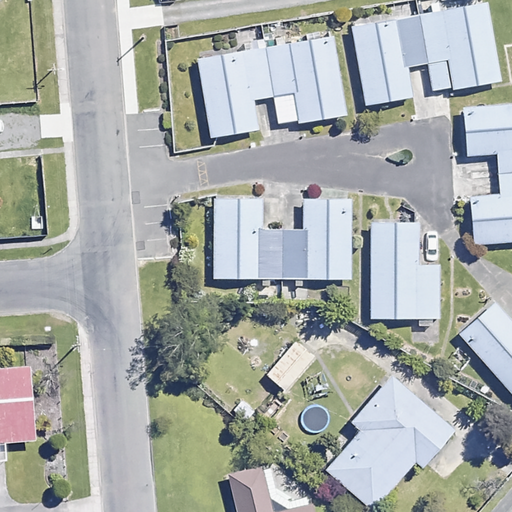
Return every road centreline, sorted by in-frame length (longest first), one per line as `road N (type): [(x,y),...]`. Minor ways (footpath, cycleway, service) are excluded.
road 1 (residential): [(98,187),(270,163),(401,158)]
road 2 (residential): [(105,276),(126,511)]
road 3 (residential): [(85,0),(98,187)]
